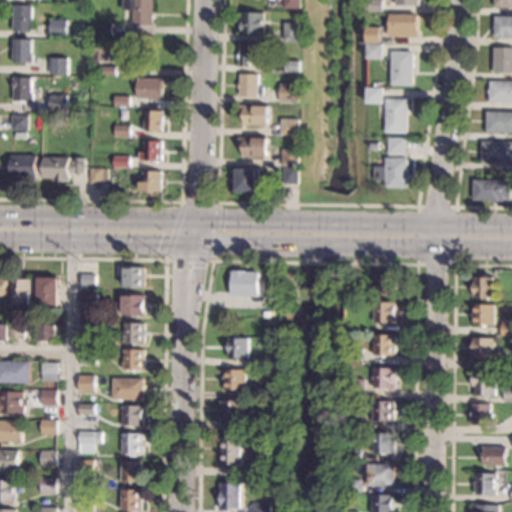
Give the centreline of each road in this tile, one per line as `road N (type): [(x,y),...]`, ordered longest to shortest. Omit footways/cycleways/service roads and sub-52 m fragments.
road 1 (residential): [(435,511),(440,206),(462,0)]
road 2 (tertiary): [(511,226),(0,217)]
road 3 (tertiary): [(194,241),(511,246)]
road 4 (residential): [(183,511),(194,241)]
road 5 (tertiary): [(194,241),(203,0)]
road 6 (tertiary): [(0,238),(194,241)]
